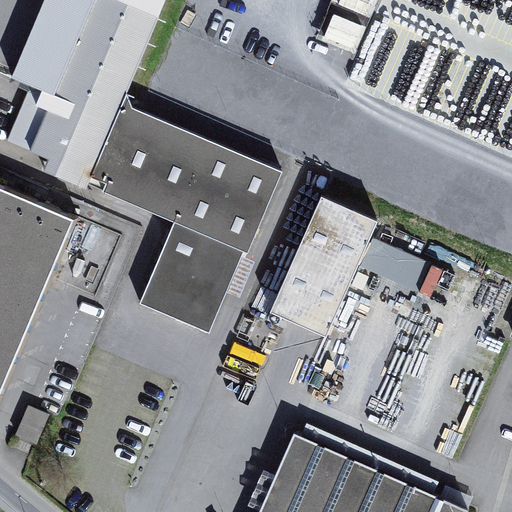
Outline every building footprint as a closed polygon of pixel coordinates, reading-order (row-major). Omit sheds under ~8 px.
[(50,0),(17,78),(33,84),(9,141),(48,157),(43,169),(85,187),(88,179),(125,92),(164,0),(50,0)] [(134,109),(125,92),(88,179),(107,187),(103,197),(173,227),(140,304),(208,333),(243,252),(248,254),(283,173),(134,109)] [(0,403),(77,223),(0,189),(0,403)] [(378,215),(322,190),(271,307),(327,332),(378,215)] [(34,404),(26,434),(46,439),(54,410),(34,404)] [(468,511),(470,508),(294,430),(257,511),(468,511)]
